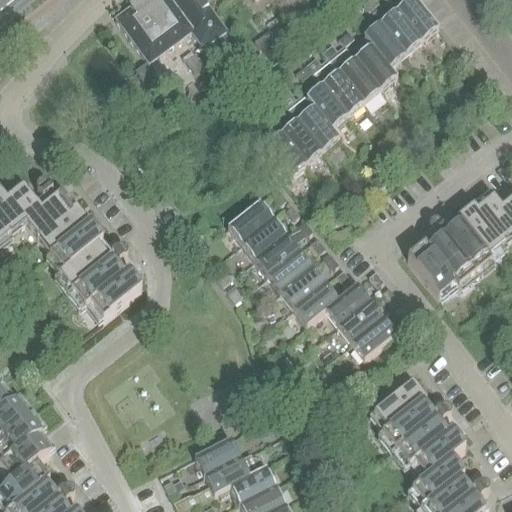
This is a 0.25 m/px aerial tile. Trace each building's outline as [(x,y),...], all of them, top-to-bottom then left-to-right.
[(149,0),(115,25),(148,71),(192,39),(200,49),(207,51),(217,44),(226,56),(234,51),(224,38),(226,38),(201,5),(207,0),(251,0),(254,4),(260,0),(149,0)] [(371,2),(361,11),(367,18),(377,10),(371,2)] [(413,4),(396,18),(421,49),(438,36),(413,4)] [(355,16),(345,24),(351,31),(361,22),(355,16)] [(406,62),(421,49),(396,18),(380,30),(406,62)] [(262,59),(292,36),(282,24),(252,48),(262,59)] [(390,75),(406,62),(380,30),(363,44),(370,54),(371,53),(389,75),(390,75)] [(301,47),(292,36),(262,59),(271,71),(301,47)] [(348,37),(338,45),(343,52),(344,52),(353,44),(348,37)] [(322,58),(327,65),(364,111),(381,98),(355,66),(344,52),(343,52),(337,57),(332,50),(322,58)] [(398,84),(390,75),(389,75),(371,53),(370,54),(355,66),(381,98),(398,84)] [(311,78),(322,92),(348,124),(364,111),(327,65),(321,70),(315,63),(295,79),(301,86),(311,78)] [(332,137),(348,124),(322,92),(305,105),(313,115),(314,114),(332,137)] [(280,107),(297,127),(323,159),(339,146),(332,137),(314,114),(313,115),(305,105),(302,101),(296,106),(290,99),(280,107)] [(460,119),(468,128),(476,121),(468,112),(460,119)] [(277,119),(273,113),(262,121),(267,128),(277,119)] [(261,132),(256,127),(247,134),(251,140),(261,132)] [(306,172),(323,159),(297,127),(281,140),(306,172)] [(289,185),(306,172),(281,140),(264,154),(289,185)] [(421,151),(411,159),(417,167),(422,163),(427,168),(432,163),(421,151)] [(398,170),(405,178),(412,172),(405,164),(398,170)] [(371,189),(365,194),(373,203),(379,199),(371,189)] [(23,195),(6,208),(25,233),(63,280),(57,284),(84,318),(90,313),(102,329),(140,298),(127,282),(123,285),(97,254),(102,250),(62,200),(41,217),(23,195)] [(286,206),(278,196),(271,202),(278,212),(286,206)] [(0,252),(25,233),(6,208),(0,200),(0,252)] [(487,265),(511,245),(511,206),(502,215),(489,200),(456,226),(460,231),(428,256),(424,252),(407,265),(438,305),(454,292),(457,296),(491,270),(487,265)] [(226,236),(240,252),(272,227),(259,210),(226,236)] [(292,228),(298,222),(290,212),(284,218),(292,228)] [(368,229),(365,225),(360,224),(358,222),(349,229),(357,238),(368,229)] [(272,227),(240,252),(253,269),(285,243),(284,242),(272,227)] [(253,269),(266,285),(298,259),(292,251),(303,243),(304,244),(311,238),(302,228),(284,242),(285,243),(253,269)] [(321,239),(335,256),(357,238),(349,229),(341,236),(338,237),(336,236),(333,235),(331,232),(321,239)] [(316,261),(323,255),(315,244),(307,250),(316,261)] [(279,301),(311,276),(298,259),(266,285),(279,301)] [(330,277),(338,271),(329,261),(322,267),(330,277)] [(231,286),(223,276),(214,283),(222,293),(231,286)] [(279,301),(292,317),(324,292),(311,276),(279,301)] [(343,293),(350,287),(343,277),(336,282),(343,293)] [(376,294),(383,288),(375,278),(368,284),(376,294)] [(305,334),(323,320),(323,319),(337,309),(336,307),(324,292),(292,317),(305,334)] [(323,320),(336,336),(369,310),(355,292),(336,307),(337,309),(323,319),(323,320)] [(389,310),(396,304),(388,295),(381,300),(389,310)] [(336,336),(349,352),(382,326),(369,310),(336,336)] [(402,326),(409,320),(401,311),(394,316),(402,326)] [(395,343),(382,326),(349,352),(363,369),(395,343)] [(268,360),(273,365),(279,360),(274,355),(268,360)] [(280,368),(284,375),(291,370),(286,364),(280,368)] [(292,383),(298,390),(303,385),(298,378),(292,383)] [(477,511),(459,489),(464,485),(451,468),(465,457),(451,440),(446,444),(421,412),(426,408),(412,391),(373,422),(386,439),(381,443),(408,476),(412,472),(425,487),(411,499),(421,511),(477,511)] [(0,471),(0,473),(41,441),(14,407),(9,411),(0,399),(0,468),(2,470),(0,471)] [(194,466),(203,484),(239,466),(230,447),(194,466)] [(251,460),(239,466),(203,484),(208,493),(192,501),(187,502),(173,509),(173,511),(195,511),(213,503),(214,503),(229,495),(229,494),(248,484),(248,483),(264,475),(260,467),(256,465),(252,463),(251,460)] [(58,511),(44,494),(50,490),(36,473),(50,463),(50,462),(11,491),(11,490),(10,491),(10,492),(0,499),(0,507),(3,511),(58,511)] [(229,495),(237,511),(240,511),(274,494),(264,475),(248,483),(248,484),(229,494),(229,495)] [(173,490),(177,499),(185,495),(180,486),(173,490)] [(171,487),(163,491),(169,503),(177,499),(173,490),(171,487)] [(283,511),(274,494),(240,511),(283,511)]
